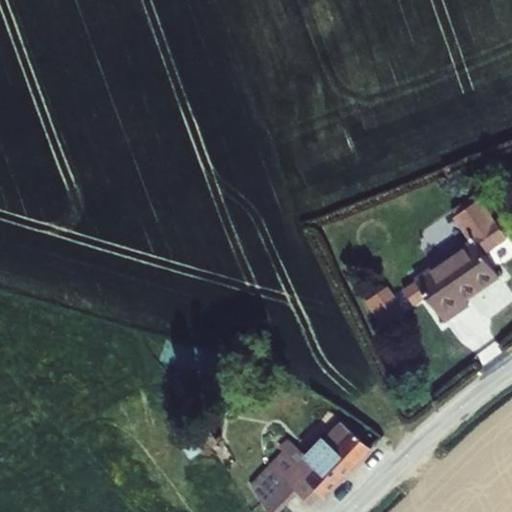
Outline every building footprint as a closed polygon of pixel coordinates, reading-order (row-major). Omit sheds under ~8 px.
[(456,216),(479,200),(475,194),(452,210),(456,216)] [(428,298),(446,323),(471,306),(467,301),(501,278),(484,256),(509,239),(507,237),(496,220),(481,198),(479,200),(456,216),(454,218),(469,240),(432,270),(429,268),(415,278),(417,281),(428,298)] [(511,233),(501,217),(496,220),(507,237),(511,233)] [(428,298),(417,281),(404,289),(415,306),(428,298)] [(387,285),(365,301),(387,329),(408,312),(387,285)] [(328,499),(375,450),(343,422),(307,457),(288,439),(279,448),(283,452),(252,485),(268,511),(281,511),(299,494),(312,507),(324,495),(328,499)]
